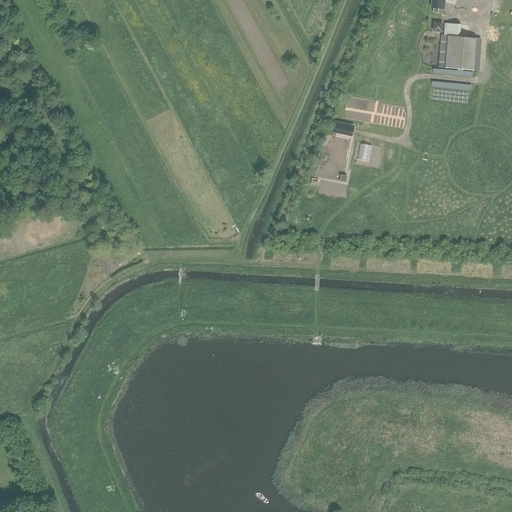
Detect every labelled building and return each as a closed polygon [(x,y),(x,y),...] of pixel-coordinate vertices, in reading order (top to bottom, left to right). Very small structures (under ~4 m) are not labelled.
[(433,0),(432,8),(433,8),(439,9),(444,9),(444,0),(433,0)] [(432,23),(432,32),(441,33),(442,24),(432,23)] [(441,37),(438,68),(474,72),(477,40),(459,38),(460,24),(445,23),(444,36),(441,36),(441,37)] [(434,79),(433,84),(472,91),(473,86),(434,79)] [(359,96),(356,108),(373,112),(376,101),(359,96)] [(333,131),(351,135),(353,127),(335,123),(333,131)]
